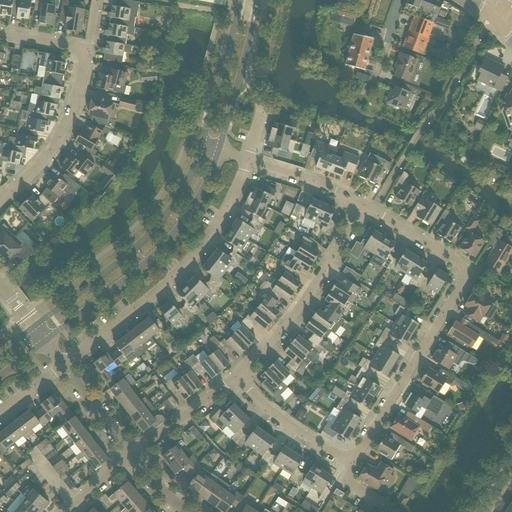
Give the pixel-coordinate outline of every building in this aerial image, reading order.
[(0,0),(0,17),(2,17),(2,18),(3,18),(4,18),(4,15),(11,16),(13,0),(0,0)] [(22,18),(29,19),(31,3),(35,4),(35,0),(13,0),(11,16),(17,17),(16,20),(20,20),(20,21),(21,21),(22,18)] [(41,14),(39,26),(46,27),(46,25),(53,26),(55,7),(59,8),(59,7),(59,0),(35,0),(35,4),(34,11),(39,12),(41,14)] [(137,18),(139,2),(124,0),(117,0),(117,7),(113,6),(111,13),(109,13),(108,17),(110,18),(109,24),(134,28),(135,18),(137,18)] [(408,0),(404,12),(407,13),(409,14),(415,16),(421,19),(424,11),(418,9),(421,0),(408,0)] [(440,9),(444,1),(441,0),(421,0),(418,9),(424,11),(421,19),(434,24),(437,17),(438,15),(440,9)] [(75,1),(73,3),(63,1),(59,22),(66,23),(65,30),(81,32),(85,10),(86,5),(84,3),(75,1)] [(447,12),(440,9),(438,15),(445,18),(447,12)] [(341,16),(355,20),(357,15),(343,11),(341,16)] [(434,24),(433,24),(434,24),(421,19),(415,16),(409,31),(431,40),(432,36),(430,35),(434,24)] [(448,30),(451,22),(437,17),(434,25),(448,30)] [(125,45),(127,35),(134,36),(135,28),(134,28),(109,24),(108,31),(106,31),(105,35),(108,36),(107,42),(125,45)] [(409,31),(403,48),(425,56),(426,53),(424,52),(427,43),(434,46),(436,42),(431,40),(409,31)] [(353,34),(349,50),(346,66),(366,71),(370,55),(373,39),(353,34)] [(105,53),(104,60),(122,63),(124,52),(131,54),(132,46),(125,45),(107,42),(106,49),(103,48),(103,49),(102,49),(102,50),(103,50),(102,53),(105,53)] [(37,76),(45,78),(63,81),(64,75),(67,75),(67,71),(65,70),(66,63),(48,60),(50,54),(38,52),(37,58),(41,59),(39,66),(37,76)] [(415,68),(423,71),(428,59),(413,53),(411,58),(401,54),(397,64),(400,65),(396,76),(405,80),(404,82),(409,83),(415,68)] [(22,56),(14,55),(11,72),(19,74),(22,56)] [(498,65),(485,59),(479,72),(482,73),(478,81),(502,92),(508,78),(500,74),(502,71),(497,68),(498,65)] [(128,73),(111,69),(110,69),(108,76),(99,74),(96,88),(125,95),(127,86),(124,86),(128,73)] [(362,80),(364,74),(358,72),(356,78),(362,80)] [(57,98),(57,99),(59,99),(61,92),(63,93),(64,92),(64,91),(64,88),(62,87),(63,81),(45,78),(43,88),(35,87),(34,95),(38,95),(57,98)] [(404,108),(410,92),(412,87),(404,84),(402,89),(396,87),(398,88),(397,91),(393,89),(388,102),(404,108)] [(511,90),(509,96),(507,94),(501,106),(511,111),(511,131),(511,132),(508,141),(510,142),(511,142),(511,90)] [(53,116),(54,109),(57,110),(58,105),(55,105),(57,99),(57,98),(38,95),(36,105),(29,104),(28,112),(29,112),(47,115),(53,116)] [(113,102),(93,97),(89,115),(94,116),(92,121),(111,128),(113,129),(116,121),(109,119),(113,102)] [(121,98),(119,106),(135,110),(137,102),(121,98)] [(20,110),(22,102),(11,100),(9,108),(20,110)] [(138,104),(136,112),(144,114),(146,106),(138,104)] [(37,132),(44,133),(45,126),(48,126),(48,125),(49,126),(49,125),(48,125),(49,122),(46,121),(47,115),(29,112),(27,122),(20,121),(19,128),(37,131),(37,132)] [(297,123),(284,119),(282,125),(273,122),(270,135),(290,140),(293,128),(296,129),(297,123)] [(98,140),(102,131),(90,125),(86,133),(82,130),(76,141),(83,145),(81,149),(95,156),(98,151),(93,149),(98,140)] [(36,138),(37,132),(37,131),(19,128),(17,138),(9,137),(8,144),(22,147),(34,149),(35,142),(37,143),(38,138),(36,138)] [(274,155),(288,159),(289,153),(287,152),(290,140),(270,135),(267,147),(276,149),(274,155)] [(320,158),(316,167),(329,172),(335,157),(338,150),(316,141),(311,154),(320,158)] [(4,162),(19,165),(20,158),(23,158),(24,154),(21,153),(22,147),(8,144),(4,143),(2,154),(0,153),(0,161),(4,162)] [(132,143),(128,149),(133,153),(137,146),(132,143)] [(343,177),(346,168),(354,171),(353,174),(360,158),(344,152),(342,159),(335,157),(329,172),(343,177)] [(69,154),(60,165),(74,177),(78,171),(85,177),(95,165),(84,157),(80,163),(69,154)] [(379,177),(383,168),(367,160),(359,176),(375,184),(379,177)] [(386,161),(383,168),(388,171),(392,164),(386,161)] [(116,180),(122,172),(105,162),(98,170),(116,180)] [(500,165),(497,171),(504,174),(506,168),(500,165)] [(406,181),(409,175),(404,172),(401,177),(406,181)] [(442,181),(444,177),(439,173),(436,178),(442,181)] [(59,197),(60,197),(64,192),(72,198),(81,187),(67,176),(67,177),(68,177),(64,182),(53,174),(44,185),(47,188),(42,194),(53,205),(59,197)] [(405,182),(400,190),(395,197),(411,207),(420,191),(405,182)] [(262,184),(259,190),(253,187),(248,198),(266,207),(272,196),(274,197),(276,191),(262,184)] [(45,208),(33,195),(20,208),(32,221),(40,214),(43,217),(47,217),(54,209),(49,204),(45,208)] [(96,202),(91,196),(86,201),(92,206),(96,202)] [(419,213),(417,217),(431,225),(441,209),(422,197),(413,210),(419,213)] [(248,198),(242,209),(255,215),(252,221),(263,227),(266,220),(261,218),(266,207),(248,198)] [(324,204),(313,199),(308,209),(296,204),(291,215),(297,218),(299,215),(316,223),(324,204)] [(320,231),(330,236),(336,224),(330,221),(336,209),(324,204),(316,223),(323,226),(320,231)] [(441,227),(437,234),(452,243),(461,228),(446,218),(450,213),(445,210),(436,225),(441,227)] [(472,232),(479,221),(472,217),(465,228),(472,232)] [(249,226),(237,219),(231,229),(248,240),(252,234),(257,237),(263,227),(252,221),(249,226)] [(9,228),(4,224),(0,227),(0,237),(0,252),(1,254),(16,237),(7,230),(9,228)] [(494,234),(497,229),(491,224),(487,230),(494,234)] [(252,258),(246,254),(249,250),(253,243),(248,240),(231,229),(224,240),(236,247),(232,252),(243,259),(248,264),(252,258)] [(497,229),(494,234),(488,244),(493,247),(503,232),(497,229)] [(363,240),(358,248),(363,250),(364,249),(374,255),(385,237),(374,231),(367,242),(363,240)] [(460,248),(475,257),(484,242),(469,233),(460,248)] [(297,245),(300,247),(297,252),(314,262),(319,253),(310,247),(314,242),(303,236),(300,241),(297,245)] [(4,258),(9,262),(10,262),(18,253),(22,257),(31,248),(26,243),(16,238),(16,237),(1,254),(5,257),(4,258)] [(388,255),(396,244),(385,237),(374,255),(381,259),(378,264),(387,269),(394,259),(388,255)] [(500,241),(485,264),(500,273),(509,257),(507,255),(511,248),(500,241)] [(229,257),(218,249),(210,258),(226,271),(231,265),(235,269),(243,259),(232,252),(229,257)] [(417,257),(406,250),(399,262),(394,259),(387,269),(396,275),(399,270),(406,274),(417,257)] [(297,252),(294,257),(290,255),(284,257),(281,262),(282,263),(286,265),(296,272),(299,266),(308,272),(314,262),(297,252)] [(420,275),(427,263),(417,257),(406,274),(401,282),(407,286),(409,283),(419,289),(425,278),(420,275)] [(210,258),(202,268),(213,277),(209,281),(219,290),(226,281),(221,277),(226,271),(210,258)] [(295,292),(301,283),(292,277),(296,272),(286,265),(282,263),(279,268),(282,270),(282,271),(285,272),(278,281),(295,292)] [(350,269),(347,275),(358,281),(361,276),(350,269)] [(448,276),(437,269),(430,281),(425,278),(419,289),(428,294),(431,290),(438,294),(448,276)] [(205,286),(195,276),(187,285),(201,300),(206,294),(210,298),(219,290),(209,281),(205,286)] [(280,295),(288,301),(295,292),(278,281),(276,279),(272,284),(268,282),(264,282),(259,288),(266,293),(275,300),(280,295)] [(346,287),(337,281),(331,291),(347,301),(353,292),(356,293),(359,288),(349,282),(346,287)] [(187,285),(178,294),(187,303),(183,308),(192,317),(200,309),(196,305),(201,300),(187,285)] [(331,291),(325,300),(334,305),(330,310),(340,317),(344,312),(341,310),(347,301),(331,291)] [(372,292),(368,300),(376,304),(380,297),(372,292)] [(483,317),(492,303),(490,302),(492,300),(485,296),(483,298),(474,292),(467,302),(468,302),(469,302),(471,303),(464,313),(479,322),(483,316),(483,317)] [(273,321),(280,312),(272,306),(275,300),(266,293),(262,298),(264,300),(258,308),(273,321)] [(404,307),(408,301),(402,298),(399,304),(404,307)] [(170,301),(160,309),(173,325),(179,320),(183,324),(192,317),(183,308),(178,312),(170,301)] [(395,324),(412,335),(419,324),(407,317),(410,312),(400,305),(394,314),(399,317),(395,324)] [(257,323),(265,329),(273,321),(258,308),(251,317),(248,315),(244,319),(253,327),(257,323)] [(327,315),(319,309),(312,318),(328,330),(334,321),(337,323),(340,317),(330,310),(327,315)] [(248,347),(256,340),(248,332),(253,327),(244,319),(238,314),(234,318),(238,321),(230,329),(234,334),(234,333),(248,347)] [(154,323),(150,317),(141,324),(151,337),(159,331),(161,333),(166,329),(158,319),(154,323)] [(312,318),(306,327),(314,333),(310,338),(324,349),(328,352),(329,351),(331,354),(335,348),(332,345),(332,344),(332,340),(328,337),(331,332),(328,330),(312,318)] [(481,338),(485,332),(468,322),(465,327),(456,321),(448,333),(457,339),(455,341),(463,347),(465,344),(472,348),(479,337),(481,338)] [(132,331),(142,344),(143,344),(147,350),(156,343),(151,337),(141,324),(132,331)] [(380,337),(391,343),(394,338),(406,345),(412,335),(395,324),(391,330),(386,327),(382,334),(380,336),(380,337)] [(143,344),(142,344),(132,331),(124,337),(134,351),(134,350),(138,356),(139,357),(147,351),(147,350),(143,344)] [(233,348),(240,355),(248,347),(234,333),(234,334),(226,341),(224,339),(220,343),(228,352),(233,348)] [(306,342),(298,335),(291,344),(306,357),(306,356),(311,361),(318,352),(320,354),(324,349),(310,338),(306,342)] [(499,341),(495,338),(490,335),(487,341),(491,344),(496,347),(499,341)] [(499,341),(505,344),(508,339),(502,335),(499,341)] [(221,372),(230,365),(223,357),(228,352),(220,343),(214,336),(210,340),(214,353),(209,356),(221,372)] [(134,351),(124,337),(115,344),(119,349),(114,353),(122,363),(127,359),(130,363),(138,357),(138,356),(134,350),(134,351)] [(393,366),(400,356),(388,348),(391,343),(380,337),(375,346),(379,349),(375,355),(393,366)] [(440,345),(432,359),(449,369),(453,362),(457,364),(459,363),(461,359),(465,362),(470,355),(451,343),(447,350),(440,345)] [(291,344),(284,352),(292,359),(288,364),(297,372),(302,376),(303,376),(304,369),(311,361),(306,356),(306,357),(291,344)] [(113,370),(117,367),(122,363),(114,353),(110,357),(107,353),(94,363),(100,372),(99,374),(110,389),(117,384),(121,380),(113,370)] [(206,370),(213,379),(221,372),(209,356),(200,363),(193,355),(189,358),(194,365),(201,374),(206,370)] [(386,377),(393,366),(375,355),(371,362),(367,359),(361,368),(372,375),(375,370),(386,377)] [(194,393),(203,386),(196,378),(201,374),(194,365),(189,358),(184,362),(189,369),(191,371),(182,378),(194,393)] [(294,379),(292,377),(297,372),(288,364),(284,368),(276,361),(269,368),(287,387),(294,379)] [(279,403),(284,399),(280,396),(288,388),(287,387),(269,368),(261,376),(268,384),(264,388),(279,403)] [(356,387),(374,398),(380,387),(368,380),(372,375),(361,368),(355,377),(360,380),(356,387)] [(429,369),(421,381),(423,383),(422,384),(427,387),(428,386),(438,392),(445,383),(448,385),(452,384),(464,391),(468,385),(441,369),(438,374),(429,369)] [(182,378),(179,373),(166,384),(167,386),(174,395),(179,392),(185,400),(194,393),(182,378)] [(110,389),(117,398),(130,388),(136,383),(129,375),(121,380),(117,384),(110,389)] [(322,395),(326,390),(319,386),(315,391),(322,395)] [(355,401),(367,408),(374,398),(356,387),(352,393),(347,390),(346,393),(342,399),(342,400),(352,406),(355,401)] [(137,396),(130,388),(117,398),(123,406),(137,396)] [(61,403),(54,394),(41,405),(44,408),(39,412),(47,422),(52,417),(49,413),(57,407),(61,412),(68,422),(75,417),(63,401),(61,403)] [(417,397),(411,394),(404,405),(417,413),(421,407),(432,413),(436,416),(441,408),(444,402),(434,396),(431,401),(419,394),(417,397)] [(145,397),(140,401),(137,396),(123,406),(130,415),(143,405),(148,401),(145,397)] [(175,410),(180,406),(172,396),(167,400),(175,410)] [(354,429),(361,418),(349,411),(352,406),(342,400),(336,409),(341,412),(337,418),(354,429)] [(223,430),(227,426),(242,412),(234,404),(224,413),(220,409),(211,418),(223,430)] [(150,413),(143,405),(130,415),(137,424),(150,413)] [(41,426),(47,422),(39,412),(34,415),(30,410),(21,417),(32,430),(40,423),(41,426)] [(302,420),(305,415),(298,411),(295,416),(302,420)] [(250,420),(242,412),(227,426),(235,434),(231,439),(236,444),(244,434),(240,430),(250,420)] [(398,414),(390,428),(411,441),(419,427),(428,433),(432,426),(409,412),(405,418),(398,414)] [(150,413),(137,424),(143,432),(149,428),(152,431),(166,420),(163,416),(158,416),(154,419),(150,413)] [(75,416),(75,417),(68,422),(62,427),(69,435),(82,425),(75,416)] [(34,433),(31,430),(32,430),(21,417),(13,423),(23,436),(23,437),(26,440),(34,433)] [(328,422),(322,431),(333,438),(336,433),(348,440),(354,429),(337,418),(333,425),(328,422)] [(15,443),(23,437),(23,436),(13,423),(4,430),(15,443)] [(88,434),(82,425),(69,435),(75,444),(88,434)] [(194,427),(190,429),(198,441),(202,438),(194,427)] [(254,450),(266,433),(257,427),(249,438),(244,434),(236,444),(241,448),(245,443),(254,450)] [(4,430),(0,433),(0,452),(3,456),(8,452),(6,450),(15,443),(4,430)] [(275,440),(266,433),(254,450),(262,457),(259,461),(265,465),(272,455),(267,451),(275,440)] [(95,442),(88,434),(75,444),(82,452),(95,442)] [(385,435),(376,451),(391,460),(400,445),(385,435)] [(36,446),(40,451),(50,443),(46,439),(36,446)] [(169,446),(171,449),(179,442),(177,439),(168,445),(169,446)] [(185,444),(182,440),(179,442),(171,449),(161,456),(169,465),(184,454),(179,449),(185,444)] [(405,441),(402,446),(411,452),(414,447),(405,441)] [(78,461),(84,456),(88,461),(102,451),(95,442),(82,452),(75,457),(78,461)] [(40,451),(44,456),(54,448),(50,443),(40,451)] [(283,470),(294,452),(284,446),(277,458),(272,455),(265,465),(270,468),(273,464),(283,470)] [(44,456),(47,461),(57,453),(54,448),(44,456)] [(91,478),(99,472),(97,468),(109,459),(102,451),(88,461),(92,466),(89,468),(89,474),(91,478)] [(296,470),(303,458),(294,452),(283,470),(292,476),(289,480),(294,484),(301,473),(296,470)] [(169,465),(176,475),(184,468),(189,474),(199,465),(194,460),(195,460),(191,456),(188,459),(184,454),(169,465)] [(33,463),(29,458),(19,466),(23,471),(33,463)] [(63,460),(53,467),(56,472),(66,464),(63,460)] [(359,478),(377,489),(380,484),(389,489),(396,478),(389,475),(393,470),(381,463),(377,471),(367,465),(359,478)] [(56,472),(60,477),(70,469),(66,464),(56,472)] [(240,473),(244,468),(238,464),(234,469),(240,473)] [(323,470),(313,464),(306,476),(301,473),(294,484),(300,487),(303,482),(312,488),(323,470)] [(194,479),(188,487),(197,494),(208,479),(203,475),(205,471),(201,468),(199,465),(189,474),(194,479)] [(324,502),(330,491),(325,488),(333,477),(323,470),(312,488),(321,494),(318,499),(324,502)] [(71,491),(76,487),(68,477),(63,481),(71,491)] [(214,482),(208,479),(197,494),(207,501),(221,480),(217,477),(214,482)] [(225,482),(221,480),(207,501),(216,507),(227,492),(221,488),(225,482)] [(121,503),(135,490),(127,481),(119,489),(113,494),(109,498),(112,502),(117,498),(121,503)] [(344,494),(344,493),(337,489),(334,493),(342,498),(344,494)] [(26,498),(43,511),(50,503),(34,490),(26,498)] [(128,511),(143,499),(135,490),(121,503),(126,508),(121,511),(128,511)] [(216,507),(222,511),(226,511),(232,506),(237,509),(244,498),(239,495),(235,492),(232,496),(227,492),(216,507)] [(395,505),(402,509),(403,510),(410,498),(402,493),(395,505)] [(26,511),(42,511),(43,511),(26,498),(20,506),(26,511)] [(241,511),(255,511),(256,511),(250,508),(253,504),(249,501),(248,501),(244,498),(237,509),(241,511)] [(145,511),(151,508),(143,499),(128,511),(145,511)] [(326,505),(330,508),(334,502),(329,500),(326,505)]
